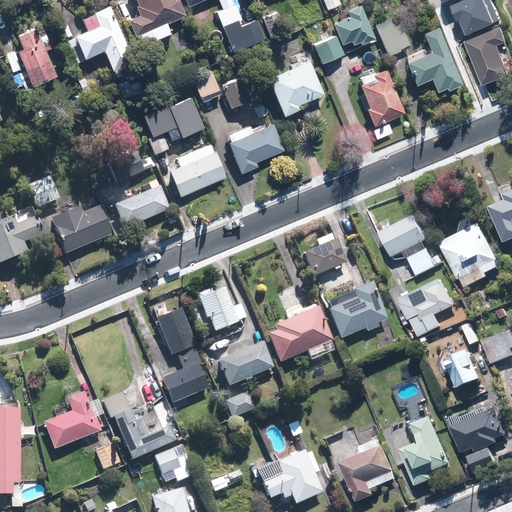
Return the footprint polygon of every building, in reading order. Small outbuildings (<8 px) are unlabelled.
[(138,0),(139,2),(136,3),(140,12),(129,16),(137,35),(140,34),(144,43),(173,31),(169,22),(187,14),(181,0),(138,0)] [(323,0),(328,9),(342,3),(340,0),(323,0)] [(464,15),(470,30),(501,17),(494,0),(456,0),(455,1),(461,16),(464,15)] [(341,19),(333,22),(343,43),(352,39),(354,43),(361,40),(362,43),(376,37),(361,3),(347,9),(348,11),(339,15),(341,19)] [(87,28),(76,33),(86,57),(105,49),(115,72),(136,63),(111,4),(82,16),(87,28)] [(266,38),(258,18),(252,20),(242,24),(237,9),(220,16),(233,51),(266,38)] [(266,15),(263,17),(271,36),(286,30),(277,10),(266,15)] [(401,47),(411,43),(402,22),(395,26),(391,16),(374,23),(388,55),(396,52),(402,49),(401,47)] [(502,23),(467,37),(484,81),(510,71),(499,41),(508,37),(502,23)] [(432,77),(437,90),(447,86),(448,89),(463,83),(440,25),(424,31),(432,51),(408,61),(417,83),(432,77)] [(13,75),(20,91),(58,74),(42,37),(37,39),(32,27),(19,33),(24,46),(18,48),(27,69),(13,75)] [(337,34),(314,44),(322,63),(336,57),(345,54),(337,34)] [(302,103),(325,93),(311,58),(268,75),(284,114),(293,110),(303,106),(302,103)] [(360,82),(370,105),(367,107),(375,128),(373,129),(377,138),(393,132),(388,119),(406,112),(388,67),(375,73),(373,70),(360,75),(363,82),(360,82)] [(124,98),(144,90),(140,77),(145,75),(143,69),(128,75),(129,78),(118,83),(124,98)] [(213,71),(194,80),(202,100),(208,98),(222,92),(213,71)] [(240,76),(221,84),(231,106),(250,98),(240,76)] [(142,112),(151,133),(175,123),(180,134),(203,124),(189,94),(169,102),(168,101),(142,112)] [(263,102),(253,106),(258,118),(268,113),(263,102)] [(250,122),(228,131),(231,139),(229,140),(242,172),(259,165),(257,160),(285,148),(274,121),(253,129),(250,122)] [(151,133),(147,135),(153,151),(168,144),(161,129),(151,133)] [(212,142),(177,156),(180,164),(170,168),(181,195),(228,176),(216,148),(215,149),(212,142)] [(111,160),(120,182),(146,171),(137,149),(111,160)] [(51,174),(27,183),(37,207),(46,204),(61,198),(51,174)] [(166,211),(168,203),(161,184),(155,186),(153,181),(135,189),(137,194),(114,203),(124,228),(166,211)] [(511,191),(509,192),(511,199),(500,203),(493,206),(508,242),(511,240),(511,191)] [(114,233),(102,204),(85,212),(81,203),(50,216),(66,254),(114,233)] [(27,219),(19,222),(16,215),(0,220),(0,262),(6,260),(31,250),(27,241),(40,236),(35,222),(29,224),(27,219)] [(419,275),(439,266),(427,241),(431,239),(420,215),(384,231),(396,259),(409,253),(415,266),(419,275)] [(455,278),(461,291),(490,277),(488,273),(505,265),(484,222),(450,239),(443,242),(460,275),(455,278)] [(337,238),(305,252),(314,274),(347,261),(337,238)] [(239,301),(225,268),(208,275),(213,286),(197,293),(202,305),(191,310),(199,327),(208,323),(212,332),(247,317),(241,301),(239,301)] [(397,298),(413,335),(438,323),(434,313),(454,304),(442,278),(403,295),(397,298)] [(354,285),(336,292),(337,297),(327,301),(341,338),(366,328),(368,330),(381,325),(379,322),(389,318),(374,280),(364,284),(355,287),(354,285)] [(268,332),(281,362),(333,340),(319,305),(310,309),(275,323),(277,329),(268,332)] [(177,353),(183,369),(169,374),(162,376),(172,402),(210,387),(202,364),(205,363),(183,306),(158,316),(172,354),(177,353)] [(511,328),(486,339),(495,363),(511,356),(511,328)] [(264,339),(218,358),(229,385),(275,366),(264,339)] [(486,377),(476,348),(448,358),(459,387),(486,377)] [(128,401),(123,391),(102,400),(109,418),(115,416),(132,459),(178,440),(171,423),(162,427),(155,410),(137,418),(132,407),(130,408),(128,401)] [(249,391),(226,399),(232,417),(256,408),(249,391)] [(91,401),(88,393),(69,400),(70,403),(54,409),(57,416),(44,420),(54,448),(102,430),(97,416),(104,413),(99,398),(91,401)] [(500,438),(511,432),(499,406),(455,426),(466,452),(476,447),(479,452),(470,456),(478,473),(501,462),(493,445),(502,441),(500,438)] [(22,481),(21,407),(0,407),(0,492),(14,492),(14,481),(22,481)] [(423,440),(404,448),(419,485),(438,478),(434,470),(455,462),(436,414),(416,422),(423,440)] [(303,432),(298,420),(287,425),(293,437),(303,432)] [(385,445),(382,438),(363,445),(366,452),(344,461),(360,502),(378,495),(376,487),(398,478),(395,469),(397,468),(387,444),(385,445)] [(153,456),(165,482),(176,478),(177,481),(195,473),(182,443),(153,456)] [(111,445),(96,451),(104,470),(121,462),(113,444),(111,445)] [(307,453),(305,448),(257,468),(270,498),(282,492),(284,497),(291,494),(295,503),(323,491),(315,472),(320,470),(312,451),(307,453)] [(239,468),(210,481),(214,491),(243,478),(239,468)] [(189,511),(181,486),(152,495),(157,511),(189,511)]
